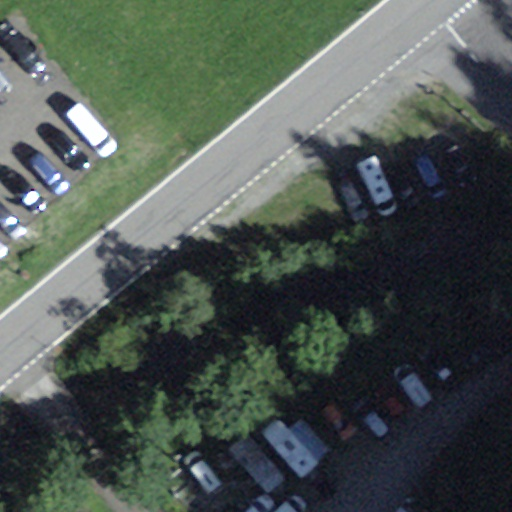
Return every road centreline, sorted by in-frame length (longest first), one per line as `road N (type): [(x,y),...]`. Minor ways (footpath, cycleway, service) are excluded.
road 1 (tertiary): [(423,8),(317,86),(0,354)]
road 2 (track): [(6,349),(107,491),(132,511)]
road 3 (track): [(391,511),(451,420),(511,380)]
road 4 (unclassified): [(423,8),(511,98)]
